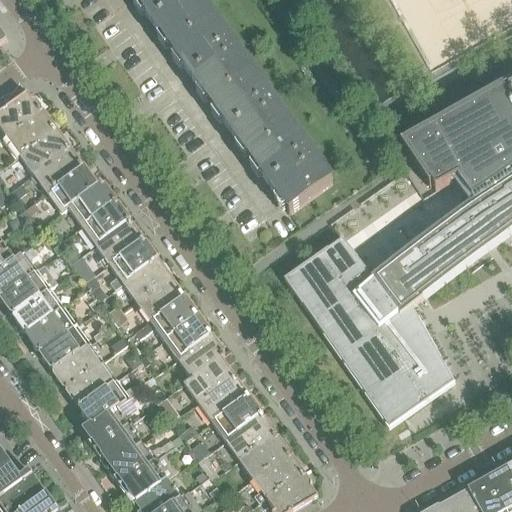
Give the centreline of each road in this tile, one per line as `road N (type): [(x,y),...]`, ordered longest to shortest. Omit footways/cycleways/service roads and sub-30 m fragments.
road 1 (residential): [(363,502),(46,55)]
road 2 (residential): [(363,502),(390,503),(511,437)]
road 3 (residential): [(0,392),(89,511)]
